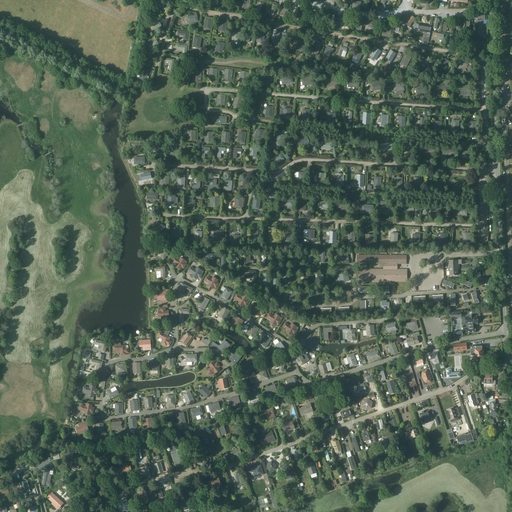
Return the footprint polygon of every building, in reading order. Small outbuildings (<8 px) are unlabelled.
[(168,8),(158,4),(156,7),(167,12),(168,8)] [(266,13),(273,16),(276,6),(272,5),(271,11),(267,10),(266,13)] [(309,17),(317,19),(319,11),(310,9),(309,17)] [(401,20),(409,27),(415,19),(406,12),(401,20)] [(198,22),(197,15),(186,17),(187,24),(198,22)] [(205,18),(203,29),(210,30),(212,19),(205,18)] [(162,26),(159,20),(149,25),(152,31),(162,26)] [(220,21),(218,32),(226,33),(227,22),(220,21)] [(431,26),(419,24),(418,27),(415,27),(415,30),(418,31),(425,32),(424,37),(429,37),(431,26)] [(382,36),(389,37),(391,27),(388,27),(386,33),(382,32),(382,36)] [(240,34),(241,34),(241,31),(240,31),(240,30),(233,30),(231,40),(239,41),(240,34)] [(187,41),(188,32),(177,31),(177,36),(183,36),(183,40),(187,41)] [(265,33),(259,31),(256,42),(263,43),(265,33)] [(282,37),(283,33),(274,31),(271,41),(275,42),(276,35),(282,37)] [(200,49),(201,38),(194,37),(192,48),(200,49)] [(448,43),(458,46),(460,40),(451,37),(448,43)] [(465,42),(472,49),(477,43),(469,37),(465,42)] [(305,41),(298,39),(295,50),(302,52),(305,41)] [(150,51),(159,46),(156,40),(147,45),(150,51)] [(314,54),(317,55),(322,44),(315,41),(311,53),(314,54)] [(222,54),(224,43),(217,42),(215,53),(222,54)] [(183,50),(183,54),(187,55),(187,46),(177,46),(176,50),(183,50)] [(332,53),(334,49),(327,46),(322,56),(326,57),(329,51),(332,53)] [(347,48),(340,46),(337,55),(341,56),(343,51),(346,52),(347,48)] [(359,61),(363,52),(356,49),(352,58),(359,61)] [(385,58),(391,62),(396,53),(390,50),(385,58)] [(378,56),(380,54),(374,51),(368,60),(374,63),(377,58),(378,59),(379,57),(378,56)] [(406,68),(411,58),(405,55),(399,65),(406,68)] [(424,69),(428,60),(422,57),(418,66),(424,69)] [(172,71),(174,60),(166,58),(165,62),(170,63),(168,70),(172,71)] [(450,62),(444,59),(439,67),(445,70),(450,62)] [(469,64),(462,60),(457,70),(463,74),(469,64)] [(146,81),(148,70),(142,69),(140,79),(146,81)] [(217,80),(217,69),(209,69),(208,79),(217,80)] [(232,81),(233,70),(225,69),(223,80),(232,81)] [(193,71),(193,82),(201,82),(201,72),(193,71)] [(247,83),(249,73),(241,71),(239,81),(247,83)] [(262,83),(273,81),(271,74),(260,76),(262,83)] [(282,85),(293,83),(292,76),(281,78),(282,85)] [(313,77),(301,79),(302,86),(313,85),(313,77)] [(327,88),(338,85),(335,78),(325,81),(327,88)] [(381,82),(371,85),(372,92),(383,89),(381,82)] [(403,84),(393,85),(394,93),(404,91),(403,84)] [(448,85),(436,87),(437,94),(449,93),(448,85)] [(426,86),(415,87),(416,95),(427,93),(426,86)] [(470,96),(471,88),(460,88),(460,96),(470,96)] [(217,95),(217,105),(225,106),(226,96),(217,95)] [(240,109),(243,99),(235,96),(232,106),(240,109)] [(266,107),(265,118),(272,119),(274,107),(266,107)] [(284,108),(283,120),(290,120),(291,109),(284,108)] [(302,109),(301,122),(309,122),(310,110),(302,109)] [(334,126),(335,114),(328,114),(327,125),(334,126)] [(216,116),(215,124),(226,125),(227,117),(216,116)] [(423,128),(424,118),(420,118),(420,124),(416,124),(416,128),(423,128)] [(452,120),(451,132),(458,132),(459,121),(452,120)] [(441,133),(442,122),(435,121),(433,132),(441,133)] [(470,122),(469,133),(476,133),(477,123),(470,122)] [(262,142),(265,131),(258,129),(254,140),(262,142)] [(187,141),(196,141),(196,131),(187,131),(187,141)] [(213,132),(204,133),(204,143),(213,143),(213,132)] [(229,143),(230,133),(222,132),(221,143),(229,143)] [(244,145),(246,134),(238,133),(237,144),(244,145)] [(279,148),(286,137),(279,133),(273,144),(279,148)] [(298,148),(309,143),(307,137),(296,141),(297,145),(298,148)] [(142,150),(142,142),(132,141),(132,145),(138,145),(138,150),(142,150)] [(340,149),(351,148),(351,141),(340,142),(340,149)] [(381,152),(393,150),(391,142),(380,144),(381,152)] [(362,152),(373,151),(372,144),(361,145),(362,152)] [(409,147),(408,145),(408,144),(402,144),(402,146),(402,147),(402,150),(402,152),(413,151),(413,149),(412,147),(409,147)] [(194,150),(194,147),(186,146),(185,156),(189,157),(189,150),(194,150)] [(209,152),(210,148),(202,148),(201,158),(205,158),(205,151),(209,152)] [(225,152),(226,148),(218,148),(217,158),(221,158),(221,151),(225,152)] [(241,152),(241,149),(234,148),(233,159),(237,159),(237,152),(241,152)] [(274,166),(284,160),(280,153),(271,159),(274,166)] [(145,157),(134,158),(134,165),(145,164),(145,157)] [(301,186),(304,186),(305,184),(306,173),(298,172),(298,184),(301,184),(301,186)] [(324,174),(317,173),(316,185),(320,186),(324,186),(324,174)] [(363,174),(356,174),(355,186),(363,186),(363,174)] [(142,175),(142,178),(149,178),(149,183),(153,183),(153,175),(142,175)] [(162,176),(161,187),(168,188),(169,177),(162,176)] [(184,189),(185,178),(178,178),(177,189),(184,189)] [(200,189),(201,179),(197,178),(196,185),(192,185),(192,188),(200,189)] [(398,185),(394,184),(394,188),(402,189),(402,178),(400,178),(398,178),(398,185)] [(422,179),(414,178),(414,189),(421,190),(422,179)] [(216,190),(217,180),(213,180),(212,186),(208,186),(208,190),(216,190)] [(438,186),(434,186),(434,190),(442,191),(443,180),(439,180),(438,186)] [(231,191),(232,181),(229,181),(228,187),(224,187),(223,191),(231,191)] [(246,192),(247,182),(244,181),(243,188),(238,187),(238,191),(246,192)] [(454,181),(453,193),(460,194),(461,182),(454,181)] [(276,187),(268,188),(268,199),(276,199),(276,187)] [(147,192),(146,200),(157,200),(158,193),(147,192)] [(193,207),(193,196),(186,196),(185,207),(193,207)] [(211,197),(211,208),(219,208),(219,197),(211,197)] [(242,209),(243,198),(235,197),(234,208),(242,209)] [(259,210),(261,199),(253,198),(252,209),(259,210)] [(299,200),(298,211),(305,211),(306,200),(299,200)] [(373,213),(373,206),(363,205),(362,212),(373,213)] [(156,222),(152,228),(162,234),(166,227),(156,222)] [(253,236),(250,236),(250,239),(258,239),(258,230),(255,229),(255,234),(253,234),(253,236)] [(195,231),(194,242),(201,243),(202,232),(195,231)] [(448,245),(448,234),(441,233),(440,244),(448,245)] [(413,234),(411,245),(419,246),(420,235),(413,234)] [(373,245),(374,235),(366,235),(365,245),(373,245)] [(160,258),(164,260),(170,251),(159,245),(156,249),(160,252),(158,256),(160,257),(160,258)] [(348,259),(347,252),(337,254),(338,261),(345,260),(344,261),(345,265),(349,264),(348,260),(348,259)] [(406,264),(406,255),(357,255),(357,264),(383,264),(383,269),(359,269),(359,282),(407,282),(407,269),(397,269),(397,264),(406,264)] [(180,258),(179,260),(174,257),(171,262),(176,265),(175,267),(180,270),(182,268),(184,269),(187,265),(184,263),(186,261),(180,258)] [(459,269),(458,264),(464,264),(464,260),(447,261),(447,269),(449,269),(449,275),(457,275),(457,269),(459,269)] [(161,279),(165,279),(165,267),(155,268),(155,272),(161,272),(161,279)] [(196,267),(195,270),(190,267),(187,271),(192,274),(191,277),(197,280),(198,278),(200,279),(203,274),(201,273),(202,271),(196,267)] [(213,277),(212,279),(206,276),(204,281),(209,284),(207,286),(213,289),(214,287),(216,288),(219,284),(217,283),(218,280),(213,277)] [(479,277),(477,282),(481,283),(481,282),(485,284),(488,285),(490,281),(479,277)] [(453,289),(454,284),(444,280),(442,284),(445,286),(446,285),(450,287),(453,289)] [(470,288),(472,283),(461,280),(460,284),(463,285),(463,284),(467,286),(467,287),(470,288)] [(179,287),(177,290),(184,293),(186,290),(191,293),(193,289),(188,287),(181,283),(179,287)] [(225,288),(220,297),(227,301),(232,292),(225,288)] [(158,301),(169,301),(169,290),(160,290),(160,294),(157,294),(158,301)] [(243,295),(242,297),(236,294),(233,299),(239,302),(237,304),(243,307),(244,305),(246,306),(249,302),(247,300),(248,298),(243,295)] [(205,310),(210,300),(203,297),(198,306),(205,310)] [(253,304),(250,308),(255,311),(254,314),(259,317),(260,315),(262,316),(265,311),(263,310),(264,308),(259,305),(258,307),(253,304)] [(223,307),(218,317),(225,320),(230,311),(223,307)] [(168,311),(166,311),(166,309),(160,309),(160,310),(158,310),(158,311),(158,318),(161,318),(161,323),(166,323),(166,317),(169,317),(168,311)] [(184,314),(189,314),(189,309),(179,310),(179,322),(184,322),(184,314)] [(275,314),(274,316),(269,313),(266,318),(271,321),(270,323),(275,326),(277,324),(279,325),(281,321),(279,320),(281,317),(275,314)] [(478,324),(477,316),(474,316),(474,315),(469,315),(469,317),(465,317),(466,325),(466,328),(465,328),(466,333),(476,332),(475,327),(474,327),(474,325),(478,324)] [(235,316),(230,323),(233,325),(232,327),(238,331),(244,321),(235,316)] [(416,321),(406,324),(408,331),(418,329),(416,321)] [(291,324),(290,326),(285,323),(282,328),(287,331),(286,333),(292,336),(293,334),(295,335),(297,330),(296,329),(297,327),(291,324)] [(396,323),(385,325),(387,333),(398,330),(396,323)] [(252,325),(247,334),(253,338),(259,329),(252,325)] [(366,331),(363,331),(363,336),(366,336),(366,337),(374,336),(374,325),(366,326),(366,331)] [(328,332),(332,332),(332,328),(323,329),(324,341),(328,340),(328,332)] [(348,330),(349,341),(357,340),(355,330),(348,330)] [(171,337),(159,332),(157,337),(163,340),(160,344),(166,347),(167,346),(169,347),(172,341),(170,340),(171,337)] [(186,332),(179,341),(186,346),(192,337),(186,332)] [(265,334),(259,344),(266,348),(272,339),(265,334)] [(201,342),(208,346),(214,337),(210,335),(207,341),(203,339),(201,342)] [(418,337),(406,339),(408,347),(419,344),(418,337)] [(105,353),(107,343),(95,340),(94,345),(101,346),(100,352),(105,353)] [(151,340),(139,340),(139,348),(143,348),(143,351),(151,350),(151,340)] [(224,340),(218,349),(223,354),(230,345),(224,340)] [(304,347),(314,351),(317,344),(307,340),(304,347)] [(281,356),(287,351),(280,342),(274,347),(281,356)] [(126,345),(120,346),(120,343),(115,343),(116,346),(113,346),(113,352),(120,351),(120,356),(126,355),(126,354),(129,353),(129,348),(128,348),(128,346),(126,346),(126,345)] [(388,346),(391,356),(399,353),(395,343),(388,346)] [(475,349),(474,349),(475,360),(476,360),(476,361),(478,361),(478,360),(484,360),(483,348),(482,348),(482,346),(475,346),(475,349)] [(442,363),(439,349),(434,351),(435,352),(429,354),(431,360),(435,359),(436,364),(442,363)] [(378,350),(367,354),(370,362),(380,358),(378,350)] [(302,353),(294,357),(299,367),(307,363),(306,362),(309,361),(307,357),(304,359),(302,353)] [(198,357),(197,357),(196,354),(186,355),(186,364),(192,364),(192,362),(197,362),(197,358),(198,358),(198,357)] [(166,355),(166,366),(174,366),(174,355),(166,355)] [(229,360),(235,365),(241,357),(239,355),(235,360),(231,357),(229,360)] [(357,365),(354,355),(347,358),(347,359),(344,359),(346,365),(349,364),(350,368),(357,365)] [(421,356),(413,358),(415,365),(423,362),(421,356)] [(103,362),(90,359),(89,364),(97,366),(95,372),(100,373),(103,362)] [(157,360),(150,361),(150,371),(158,371),(157,360)] [(272,365),(279,367),(278,373),(283,373),(285,363),(273,360),(272,365)] [(132,363),(133,374),(141,373),(140,362),(132,363)] [(217,362),(215,364),(214,362),(208,366),(210,368),(205,371),(209,376),(213,372),(215,374),(220,370),(219,368),(220,367),(217,362)] [(326,363),(318,366),(321,376),(329,374),(326,363)] [(117,374),(126,373),(125,364),(115,365),(117,374)] [(247,380),(250,369),(243,367),(239,377),(247,380)] [(446,372),(443,372),(444,377),(447,377),(447,378),(460,377),(460,372),(451,373),(451,369),(446,369),(446,372)] [(256,374),(259,382),(268,378),(265,370),(256,374)] [(427,371),(423,372),(422,375),(424,381),(426,382),(430,381),(431,379),(428,372),(427,371)] [(492,374),(484,373),(481,373),(481,381),(484,381),(484,384),(492,384),(492,374)] [(286,380),(288,388),(296,385),(294,378),(286,380)] [(228,388),(226,380),(226,379),(219,380),(221,390),(228,388)] [(389,395),(396,393),(393,381),(386,383),(389,395)] [(364,384),(356,386),(357,389),(354,391),(355,394),(358,393),(358,394),(366,391),(364,384)] [(418,388),(420,394),(432,390),(430,384),(418,388)] [(95,389),(96,386),(90,385),(89,388),(83,387),(82,392),(88,393),(87,396),(94,397),(94,394),(97,395),(98,390),(95,389)] [(267,395),(277,392),(274,385),(264,388),(267,395)] [(198,392),(206,399),(211,393),(203,386),(198,392)] [(106,391),(110,399),(119,394),(117,390),(112,393),(110,389),(106,391)] [(248,393),(250,401),(261,397),(258,390),(248,393)] [(190,391),(182,394),(187,404),(194,401),(190,391)] [(474,394),(467,397),(471,408),(478,405),(474,394)] [(167,407),(175,406),(174,395),(167,396),(167,407)] [(238,396),(228,399),(230,406),(240,404),(238,396)] [(145,409),(153,408),(152,398),(144,398),(145,409)] [(282,398),(271,402),(274,408),(281,405),(284,404),(282,398)] [(361,406),(366,410),(371,408),(373,402),(368,398),(362,400),(361,406)] [(130,401),(131,412),(139,411),(137,400),(130,401)] [(447,401),(448,404),(445,404),(446,410),(454,408),(452,400),(447,401)] [(211,412),(220,409),(219,402),(209,405),(211,412)] [(92,407),(92,405),(86,404),(86,406),(80,405),(79,410),(84,412),(84,414),(90,415),(91,413),(93,413),(94,408),(92,407)] [(313,412),(310,404),(304,406),(305,407),(299,409),(301,416),(313,412)] [(190,410),(192,417),(203,414),(200,407),(190,410)] [(451,422),(458,420),(457,417),(459,416),(457,408),(455,409),(454,408),(448,410),(448,411),(446,412),(446,413),(448,419),(449,419),(450,419),(451,422)] [(349,412),(348,409),(340,413),(343,419),(353,415),(351,412),(350,412),(349,412)] [(272,410),(266,412),(268,419),(275,417),(272,410)] [(424,424),(428,422),(431,422),(430,418),(431,418),(428,411),(425,412),(425,411),(424,411),(425,412),(423,413),(423,411),(422,412),(423,413),(419,414),(422,421),(423,421),(424,424)] [(184,413),(176,414),(178,424),(186,423),(184,413)] [(128,418),(129,429),(137,428),(136,417),(128,418)] [(142,419),(143,428),(146,427),(147,430),(154,429),(152,418),(142,419)] [(78,434),(89,431),(86,421),(78,424),(79,427),(76,428),(78,434)] [(112,430),(122,429),(121,421),(111,423),(112,430)] [(295,429),(292,421),(281,425),(284,433),(295,429)] [(95,424),(97,435),(105,434),(103,423),(95,424)] [(408,429),(409,432),(405,433),(406,437),(410,435),(411,438),(419,436),(416,426),(408,429)] [(262,445),(275,440),(272,431),(258,436),(262,445)] [(368,431),(361,434),(364,442),(371,440),(368,431)] [(459,444),(467,441),(465,435),(456,437),(459,444)] [(381,439),(382,441),(381,441),(384,450),(385,450),(386,452),(390,450),(389,448),(393,447),(388,436),(387,436),(387,439),(385,439),(384,437),(381,439)] [(339,441),(332,443),(336,453),(342,451),(339,441)] [(141,447),(135,448),(138,459),(144,457),(141,447)] [(293,449),(295,448),(294,447),(290,448),(291,451),(292,455),(294,455),(296,461),(301,459),(299,450),(297,451),(296,449),(293,450),(293,449)] [(241,455),(242,454),(239,449),(230,452),(233,458),(235,457),(236,460),(242,457),(241,455)] [(172,455),(175,466),(182,464),(179,452),(172,455)] [(204,467),(209,457),(208,457),(205,455),(202,461),(197,458),(195,463),(204,467)] [(352,456),(347,458),(351,471),(357,469),(352,456)] [(70,461),(69,467),(78,469),(80,463),(70,461)] [(267,463),(266,468),(270,471),(275,470),(276,465),(272,461),(267,463)] [(316,473),(317,473),(313,461),(306,464),(310,476),(310,475),(311,478),(317,476),(316,473)] [(154,472),(156,472),(156,474),(164,472),(161,462),(152,465),(154,472)] [(115,469),(116,471),(112,473),(113,476),(117,475),(117,476),(122,475),(122,474),(130,472),(129,471),(131,470),(130,466),(128,466),(127,464),(125,464),(122,465),(122,467),(115,469)] [(283,468),(281,473),(285,477),(290,475),(291,470),(287,467),(283,468)] [(49,475),(51,469),(45,468),(43,478),(42,485),(47,486),(47,483),(49,483),(51,476),(49,475)] [(249,470),(252,478),(263,474),(261,468),(255,470),(255,469),(249,470)] [(239,475),(238,471),(233,473),(238,488),(242,486),(239,477),(241,477),(240,474),(239,475)] [(95,481),(93,485),(99,487),(102,478),(93,476),(92,480),(95,481)] [(211,490),(221,486),(219,478),(208,481),(211,490)] [(27,481),(19,483),(22,494),(30,492),(27,481)] [(0,490),(0,497),(10,494),(7,488),(0,490)] [(78,489),(73,491),(76,501),(81,500),(78,489)] [(148,501),(149,501),(146,490),(137,493),(141,503),(142,505),(143,509),(146,508),(144,504),(149,503),(148,501)] [(63,504),(51,493),(47,498),(53,503),(52,504),(57,509),(63,504)] [(187,501),(189,501),(187,495),(180,497),(182,502),(179,503),(181,509),(183,508),(184,511),(189,509),(188,507),(189,507),(187,501)] [(126,499),(116,502),(118,510),(129,507),(126,499)] [(205,511),(212,511),(209,500),(202,502),(205,511)]
